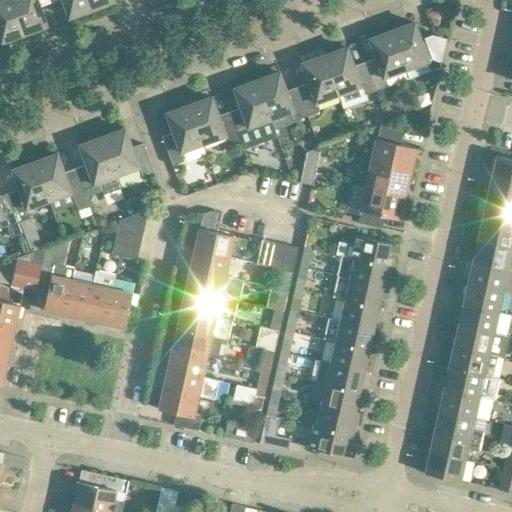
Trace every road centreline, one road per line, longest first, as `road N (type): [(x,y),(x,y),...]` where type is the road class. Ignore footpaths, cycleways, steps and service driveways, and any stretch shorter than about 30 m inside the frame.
road 1 (residential): [(388,503),(475,112)]
road 2 (residential): [(113,453),(169,208),(214,193),(307,215)]
road 3 (residential): [(0,133),(306,22)]
road 4 (residential): [(388,503),(113,453)]
road 5 (residential): [(225,0),(0,77)]
